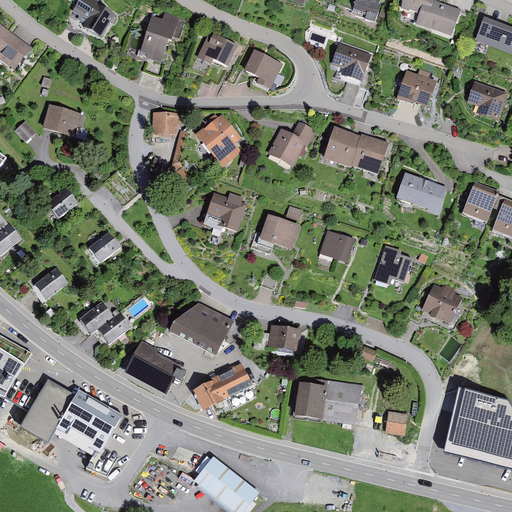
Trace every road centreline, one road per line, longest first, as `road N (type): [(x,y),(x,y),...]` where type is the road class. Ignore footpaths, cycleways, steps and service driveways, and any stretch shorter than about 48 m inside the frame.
road 1 (residential): [(146,94),(137,145),(141,180),(166,237),(220,299),(369,337),(424,363),(435,393),(413,486)]
road 2 (secondary): [(0,304),(96,378),(165,413),(267,451),(413,486)]
road 3 (residential): [(314,95),(489,153)]
road 4 (residential): [(3,0),(63,47),(146,94)]
road 5 (residential): [(314,95),(294,50),(184,0)]
road 6 (residential): [(146,94),(171,103),(314,95)]
